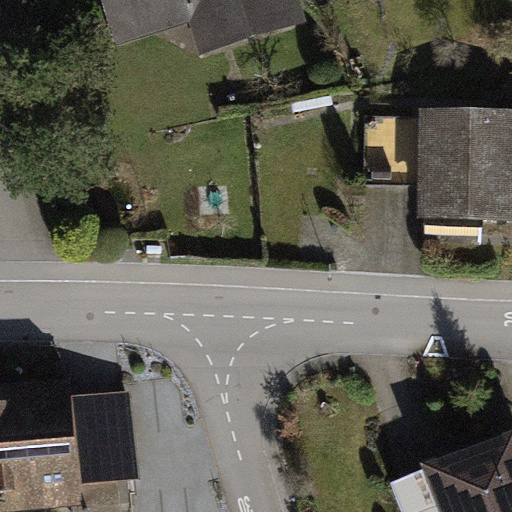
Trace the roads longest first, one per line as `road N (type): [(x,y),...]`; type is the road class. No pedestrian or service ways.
road 1 (residential): [(205,316),(511,327)]
road 2 (residential): [(205,316),(255,511)]
road 3 (residential): [(20,313),(205,316)]
